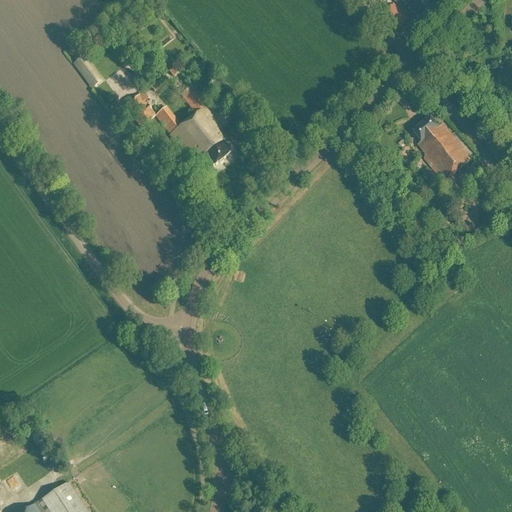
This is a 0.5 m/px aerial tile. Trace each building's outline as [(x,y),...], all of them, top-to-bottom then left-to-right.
[(422,0),(400,0),(413,16),(415,15),(420,20),(431,10),(422,0)] [(393,7),(379,19),(390,30),(391,29),(392,31),(392,32),(399,39),(406,33),(405,31),(410,27),(405,21),(404,21),(393,7)] [(85,56),(74,65),(94,90),(105,82),(85,56)] [(175,67),(171,71),(176,78),(180,74),(175,67)] [(164,77),(151,88),(155,94),(160,90),(162,93),(166,89),(164,87),(169,83),(164,77)] [(138,98),(124,109),(141,130),(155,118),(188,159),(191,159),(197,165),(202,160),(211,171),(231,155),(222,145),(226,142),(215,129),(218,127),(190,90),(179,98),(194,117),(181,127),(166,109),(154,119),(138,98)] [(447,182),(472,162),(443,127),(439,130),(431,119),(413,134),(421,144),(418,147),(447,182)] [(494,212),(500,220),(508,214),(501,206),(494,212)] [(481,223),(475,225),(481,237),(492,232),(488,224),(483,227),(481,223)] [(85,511),(68,484),(25,511),(85,511)]
